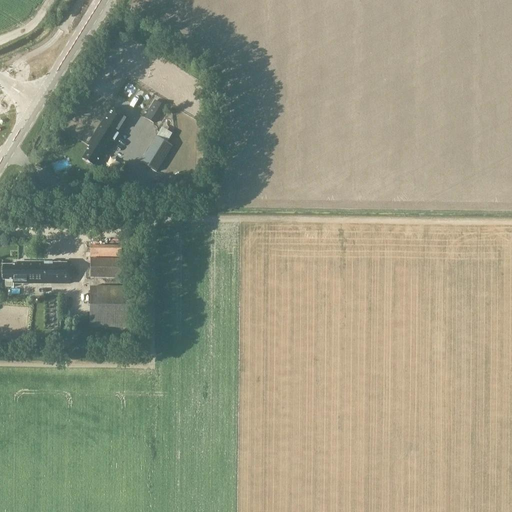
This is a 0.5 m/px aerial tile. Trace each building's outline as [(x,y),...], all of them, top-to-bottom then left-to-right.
[(154,124),(164,107),(155,102),(144,118),(154,124)] [(99,159),(102,160),(127,119),(110,109),(87,147),(89,148),(82,160),(89,165),(93,168),(99,159)] [(156,173),(172,147),(155,137),(140,163),(156,173)] [(120,258),(121,247),(90,247),(90,258),(120,258)] [(90,260),(90,278),(129,278),(129,260),(90,260)] [(70,284),(70,264),(17,264),(17,267),(3,267),(3,276),(2,276),(2,281),(5,281),(5,288),(13,288),(13,284),(70,284)] [(90,288),(90,328),(128,328),(129,288),(90,288)]
